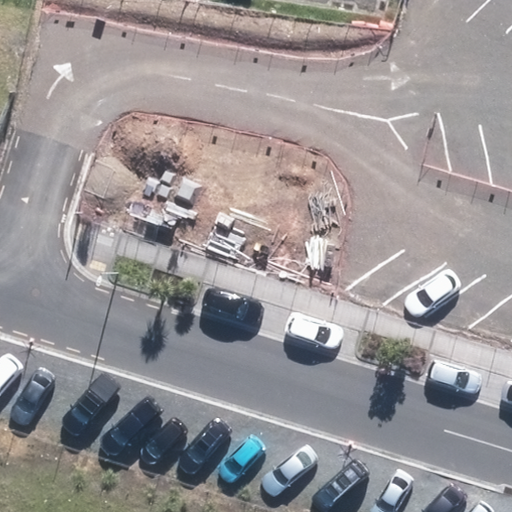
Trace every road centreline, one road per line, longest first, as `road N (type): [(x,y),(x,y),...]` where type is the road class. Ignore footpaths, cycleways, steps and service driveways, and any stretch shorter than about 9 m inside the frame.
road 1 (residential): [(0,284),(511,448)]
road 2 (residential): [(0,278),(43,126)]
